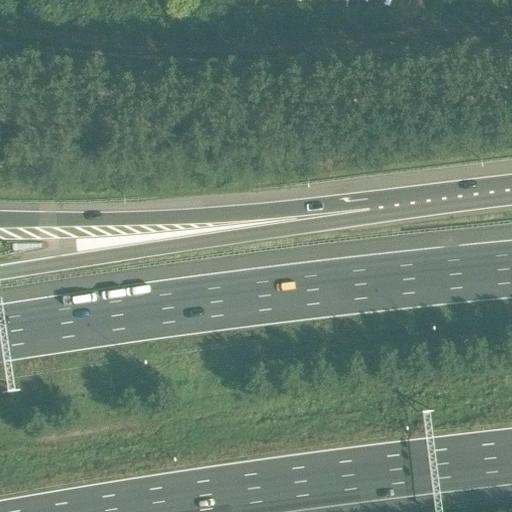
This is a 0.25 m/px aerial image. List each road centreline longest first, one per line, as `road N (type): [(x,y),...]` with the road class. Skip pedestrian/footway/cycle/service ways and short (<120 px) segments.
road 1 (motorway): [(511,269),(0,333)]
road 2 (motorway): [(99,511),(511,456)]
road 3 (motorway): [(368,208),(0,273)]
road 4 (trunk): [(368,208),(0,222)]
road 5 (motorway): [(511,190),(368,208)]
